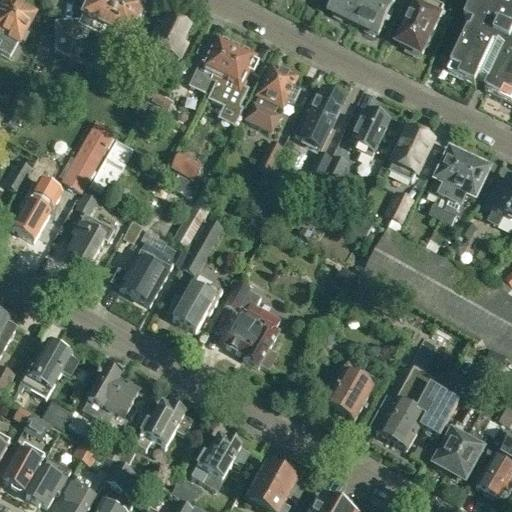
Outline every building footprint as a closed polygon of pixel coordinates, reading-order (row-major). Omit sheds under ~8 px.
[(87,35),(99,41),(118,0),(89,0),(87,6),(84,6),(81,11),(83,15),(80,19),(81,19),(76,29),(69,30),(68,32),(59,27),(53,27),(56,54),(66,60),(76,41),(85,40),(87,35)] [(121,0),(118,0),(99,41),(112,47),(117,36),(127,41),(143,10),(140,9),(141,6),(131,1),(130,4),(121,0)] [(354,29),(368,0),(338,0),(331,17),(354,29)] [(368,0),(354,29),(378,40),(393,8),(396,0),(368,0)] [(432,1),(429,0),(420,0),(416,9),(397,47),(421,59),(441,17),(440,17),(444,11),(430,4),(432,1)] [(485,95),(511,108),(511,107),(511,0),(475,0),(464,24),(474,28),(470,35),(468,35),(448,77),(475,90),(479,83),(488,87),(485,95)] [(0,45),(0,56),(8,61),(17,45),(18,43),(23,45),(27,36),(23,34),(32,17),(6,3),(0,13),(0,45),(0,46),(0,45)] [(166,70),(172,73),(178,62),(179,61),(185,49),(179,47),(187,31),(183,29),(184,26),(173,21),(172,23),(167,21),(160,37),(155,35),(148,48),(155,51),(149,63),(166,71),(166,70)] [(201,61),(195,73),(187,90),(203,98),(207,90),(211,81),(215,83),(231,51),(229,50),(228,49),(227,48),(226,47),(225,46),(223,45),(222,45),(220,45),(219,45),(215,43),(206,63),(201,61)] [(207,100),(221,107),(223,108),(227,99),(231,91),(237,94),(247,74),(252,76),(258,66),(252,63),(253,62),(249,60),(249,59),(248,57),(247,56),(245,56),(244,55),(243,55),(241,55),(240,55),(231,51),(215,83),(207,100)] [(256,100),(252,108),(251,107),(242,125),(270,138),(279,121),(272,117),(276,109),(281,111),(285,103),(293,107),(299,95),(291,91),(295,82),(292,80),(291,77),(286,75),(282,76),(270,70),(256,99),(256,100)] [(0,127),(13,135),(24,116),(33,98),(19,90),(9,108),(2,119),(0,123),(0,127)] [(302,130),(326,141),(343,105),(340,104),(339,100),(334,97),(331,99),(320,93),(305,124),(302,130)] [(163,117),(169,106),(152,96),(146,107),(163,117)] [(347,151),(370,162),(388,126),(385,124),(384,122),(378,119),(376,120),(364,115),(349,146),(350,146),(347,151)] [(95,127),(74,164),(71,162),(59,183),(62,184),(60,187),(79,197),(113,137),(95,127)] [(387,175),(410,186),(414,178),(415,178),(431,145),(406,133),(390,166),(391,166),(387,175)] [(254,168),(266,173),(275,155),(264,150),(254,168)] [(167,170),(190,183),(199,168),(176,155),(167,170)] [(428,218),(439,224),(467,165),(459,161),(458,158),(452,155),(450,156),(447,155),(433,185),(435,186),(429,197),(431,198),(429,201),(437,205),(435,210),(432,209),(428,218)] [(307,176),(318,181),(327,163),(316,157),(307,176)] [(320,183),(335,190),(346,167),(331,161),(320,183)] [(3,190),(15,197),(30,173),(17,165),(3,190)] [(450,229),(454,219),(458,221),(462,214),(458,212),(464,200),(472,205),(487,174),(484,173),(484,171),(478,168),(476,169),(467,165),(439,224),(450,229)] [(502,220),(511,225),(511,186),(506,184),(491,215),(487,225),(497,230),(502,220)] [(54,207),(52,206),(55,199),(40,190),(36,197),(28,193),(17,213),(7,231),(32,246),(50,216),(49,216),(54,207)] [(74,214),(86,221),(97,201),(85,194),(74,214)] [(380,220),(400,229),(412,204),(392,194),(380,220)] [(251,218),(263,224),(274,202),(262,196),(251,218)] [(200,198),(172,245),(185,253),(190,246),(195,238),(204,225),(203,224),(214,207),(200,198)] [(371,229),(354,219),(346,234),(362,244),(371,229)] [(69,267),(86,276),(103,245),(106,247),(113,236),(83,220),(78,229),(76,229),(70,240),(74,242),(65,258),(72,262),(69,267)] [(207,226),(179,273),(192,282),(221,234),(207,226)] [(458,239),(468,244),(474,233),(465,228),(458,239)] [(511,302),(387,233),(359,281),(511,367),(511,302)] [(145,250),(141,256),(140,256),(138,258),(134,264),(125,280),(117,275),(109,288),(118,293),(117,294),(148,311),(165,281),(169,272),(172,266),(180,270),(184,263),(167,253),(165,252),(160,259),(145,250)] [(511,274),(502,284),(510,293),(511,291),(511,274)] [(204,299),(200,297),(206,288),(195,282),(190,291),(171,324),(194,337),(205,318),(208,320),(216,306),(221,297),(209,290),(204,299)] [(236,311),(245,316),(243,319),(224,351),(242,362),(241,363),(257,372),(258,371),(267,376),(275,361),(266,356),(277,338),(273,335),(279,325),(254,311),(259,303),(232,287),(219,309),(233,317),(236,311)] [(0,358),(15,332),(6,328),(7,327),(0,323),(0,358)] [(18,389),(44,404),(49,396),(60,377),(68,382),(76,368),(68,363),(68,362),(44,348),(32,369),(29,368),(22,380),(23,381),(18,389)] [(477,376),(493,384),(503,364),(487,355),(477,376)] [(322,391),(315,402),(324,407),(323,409),(352,426),(370,394),(354,385),(360,375),(347,367),(341,377),(330,395),(322,391)] [(0,401),(1,402),(13,381),(0,373),(0,401)] [(376,418),(369,431),(376,435),(374,438),(405,456),(418,433),(436,444),(456,409),(469,387),(445,373),(436,377),(432,383),(427,392),(426,393),(413,416),(395,406),(394,405),(393,405),(386,401),(376,418)] [(107,420),(124,390),(117,386),(117,385),(102,377),(85,407),(86,408),(81,418),(93,424),(93,425),(104,430),(100,438),(112,445),(116,438),(108,434),(114,424),(107,420)] [(116,438),(112,445),(109,450),(121,457),(134,433),(125,428),(121,425),(137,397),(124,390),(107,420),(114,424),(108,434),(116,438)] [(58,409),(47,428),(59,435),(70,415),(58,409)] [(132,450),(144,456),(149,447),(163,454),(173,436),(182,441),(189,427),(181,423),(181,422),(167,413),(166,414),(159,410),(148,429),(144,427),(132,450)] [(435,474),(446,480),(480,421),(468,414),(459,431),(455,429),(450,438),(449,438),(431,469),(435,471),(435,474)] [(11,426),(24,433),(30,423),(16,416),(11,426)] [(487,425),(480,421),(446,480),(455,485),(459,485),(462,486),(480,455),(479,455),(485,445),(478,442),(487,425)] [(40,445),(47,433),(30,423),(24,433),(23,436),(40,445)] [(496,456),(495,457),(511,467),(511,438),(500,431),(486,454),(485,459),(491,462),(495,455),(496,456)] [(189,482),(214,496),(231,468),(239,473),(246,460),(238,455),(238,454),(223,446),(223,447),(216,443),(204,462),(201,460),(194,472),(189,482)] [(1,485),(22,497),(43,461),(22,448),(18,456),(17,455),(1,485)] [(76,449),(70,460),(87,471),(94,460),(76,449)] [(124,453),(116,468),(126,473),(134,459),(124,453)] [(511,467),(495,457),(491,465),(490,465),(474,492),(483,498),(482,500),(493,507),(495,505),(497,505),(500,500),(502,501),(505,495),(508,496),(511,490),(511,467)] [(38,508),(43,511),(46,511),(55,497),(57,499),(64,488),(63,487),(69,476),(46,464),(24,502),(37,510),(38,508)] [(104,487),(117,495),(117,496),(130,503),(141,483),(115,468),(104,487)] [(283,511),(282,511),(286,503),(295,508),(302,495),(294,490),(294,489),(263,472),(244,506),(254,511),(283,511)] [(87,511),(92,504),(83,499),(89,488),(76,480),(70,491),(69,491),(62,502),(65,503),(59,511),(87,511)] [(170,498),(190,510),(198,496),(178,484),(170,498)] [(96,511),(129,511),(105,498),(99,507),(96,511)]
